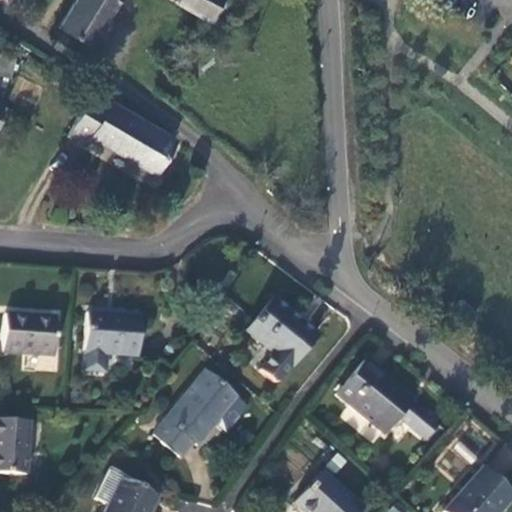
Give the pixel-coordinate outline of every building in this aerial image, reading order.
[(74,0),(58,26),(90,46),(118,0),(74,0)] [(200,0),(172,0),(192,12),(200,0)] [(234,0),(200,0),(192,12),(220,29),(237,2),(234,0)] [(84,147),(89,138),(110,104),(93,94),(67,136),(84,147)] [(89,138),(153,175),(173,140),(137,118),(111,103),(110,104),(89,138)] [(315,336),(271,300),(244,331),(289,368),(315,336)] [(139,318),(84,314),(82,352),(137,356),(139,318)] [(55,319),(4,315),(2,353),(52,356),(55,319)] [(362,362),(335,396),(384,435),(397,419),(410,403),(411,401),(362,362)] [(245,409),(204,374),(152,436),(182,461),(194,445),(197,448),(216,425),(226,433),(245,409)] [(410,403),(397,419),(424,441),(440,421),(425,408),(422,412),(410,403)] [(0,473),(25,477),(28,423),(0,420),(0,473)] [(452,482),(477,459),(458,439),(433,462),(452,482)] [(500,511),(511,499),(511,497),(480,469),(440,511),(500,511)] [(360,511),(362,511),(321,473),(292,505),(300,511),(360,511)] [(147,511),(155,497),(120,480),(103,511),(147,511)]
